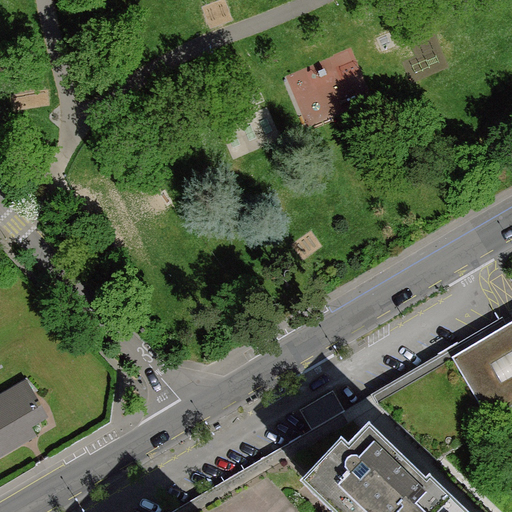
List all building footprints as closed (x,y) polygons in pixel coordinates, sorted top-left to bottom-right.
[(347,112),(341,96),(374,84),(359,44),(292,70),(313,125),(347,112)] [(459,356),(510,327),(503,316),(495,321),(466,339),(345,409),(312,428),(170,511),(198,511),(268,477),(295,463),(309,476),(342,441),(350,448),(367,431),(354,418),(459,356)] [(511,325),(510,327),(459,356),(498,413),(511,404),(511,325)] [(354,418),(367,431),(378,442),(397,424),(437,462),(445,457),(504,423),(498,413),(459,356),(354,418)] [(30,391),(0,408),(0,454),(34,435),(29,426),(45,417),(30,391)] [(345,409),(334,392),(301,411),(312,428),(345,409)] [(342,441),(309,476),(341,506),(338,508),(341,511),(466,511),(430,479),(423,486),(378,442),(367,431),(350,448),(342,441)]
